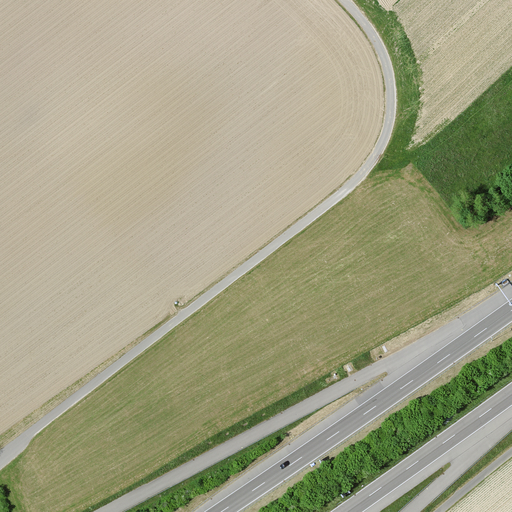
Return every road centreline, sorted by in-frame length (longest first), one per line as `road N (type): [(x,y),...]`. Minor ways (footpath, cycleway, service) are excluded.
road 1 (unclassified): [(343,0),(373,36),(389,80),(387,129),(365,169),(0,455)]
road 2 (motorway): [(511,309),(220,511)]
road 3 (motorway): [(346,511),(511,393)]
